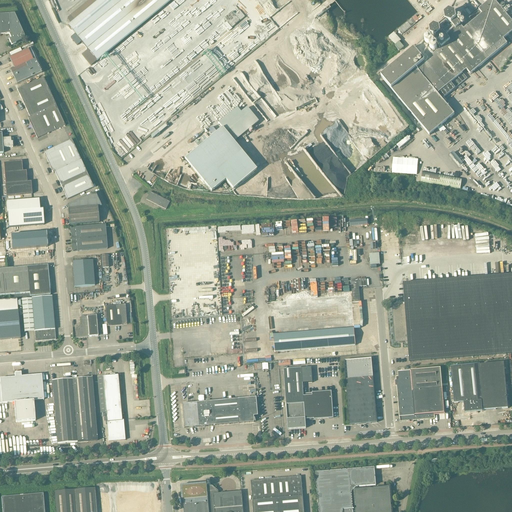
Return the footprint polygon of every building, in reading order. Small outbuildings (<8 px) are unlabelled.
[(99,0),(68,26),(96,61),(171,0),(99,0)] [(384,75),(382,72),(380,74),(382,76),(381,77),(429,135),(454,115),(442,100),(437,94),(467,70),(471,75),(490,60),(489,59),(507,44),(503,40),(511,32),(511,22),(505,15),(509,12),(506,8),(502,11),(492,0),(491,0),(470,18),(473,22),(465,30),(457,21),(456,14),(450,12),(445,16),(446,23),(452,25),(453,26),(442,35),(441,34),(440,28),(435,26),(430,30),(431,36),(437,38),(437,39),(435,40),(442,48),(434,55),(424,43),(415,50),(414,49),(384,75)] [(237,14),(241,20),(246,17),(241,11),(237,14)] [(12,45),(26,39),(14,14),(0,15),(0,35),(9,34),(12,39),(9,40),(12,45)] [(42,73),(30,48),(9,58),(13,67),(10,69),(10,70),(10,71),(17,85),(42,73)] [(22,50),(21,48),(11,53),(12,56),(16,55),(16,53),(22,50)] [(260,68),(246,77),(260,98),(274,88),(260,68)] [(65,126),(43,78),(17,90),(29,117),(28,118),(37,139),(65,126)] [(241,113),(237,109),(218,124),(222,128),(184,160),(211,192),(225,181),(233,190),(256,170),(233,143),(258,122),(247,108),(241,113)] [(2,134),(0,133),(0,153),(3,154),(3,148),(13,147),(12,142),(11,142),(11,139),(2,139),(2,134)] [(93,188),(72,140),(44,153),(53,174),(55,173),(67,200),(93,188)] [(419,175),(420,159),(392,157),(392,169),(387,169),(387,173),(419,175)] [(32,194),(31,182),(27,182),(26,172),(22,172),(22,162),(4,163),(6,197),(32,194)] [(423,171),(421,182),(460,189),(462,179),(423,171)] [(146,200),(166,210),(169,202),(150,192),(146,200)] [(95,193),(67,205),(68,210),(69,225),(99,223),(98,207),(102,207),(95,193)] [(39,200),(6,203),(8,228),(44,225),(43,210),(40,210),(39,200)] [(339,221),(326,221),(326,227),(332,227),(338,227),(338,223),(347,222),(346,217),(339,217),(339,221)] [(107,249),(105,225),(70,228),(71,230),(70,231),(70,233),(71,234),(72,247),(71,248),(71,250),(72,251),(73,252),(107,249)] [(214,255),(214,243),(217,243),(216,227),(163,228),(171,230),(171,238),(177,237),(178,243),(185,243),(183,249),(190,249),(190,262),(191,262),(192,255),(193,258),(194,258),(197,255),(197,256),(200,255),(201,253),(202,255),(208,256),(208,260),(208,261),(209,262),(215,262),(217,263),(218,259),(217,259),(217,257),(214,255)] [(46,233),(11,236),(12,250),(48,247),(46,233)] [(370,265),(380,265),(379,253),(369,254),(370,265)] [(95,286),(93,261),(72,262),(74,287),(95,286)] [(0,295),(30,293),(30,297),(50,295),(50,289),(51,289),(50,277),(49,277),(48,270),(48,266),(0,269),(0,295)] [(511,275),(403,285),(404,303),(392,304),(395,343),(407,342),(409,362),(511,353),(511,275)] [(366,279),(351,280),(352,291),(359,290),(359,287),(366,287),(366,279)] [(209,299),(208,305),(215,302),(214,300),(215,296),(216,299),(220,300),(217,301),(220,301),(221,300),(220,298),(221,296),(218,290),(214,292),(211,285),(209,284),(208,288),(205,289),(203,284),(201,292),(201,293),(200,299),(201,299),(203,304),(204,299),(205,295),(208,295),(209,299)] [(353,303),(360,302),(359,290),(352,291),(353,303)] [(32,298),(22,299),(25,333),(34,332),(35,342),(36,342),(56,340),(55,330),(52,297),(32,298)] [(107,327),(127,325),(125,305),(105,307),(107,327)] [(0,340),(21,339),(19,312),(0,312),(0,340)] [(98,337),(96,317),(81,318),(81,324),(80,326),(82,328),(78,332),(79,338),(98,337)] [(354,328),(274,335),(275,352),(355,346),(354,328)] [(212,343),(184,345),(184,358),(212,356),(212,343)] [(244,345),(231,346),(231,354),(244,353),(244,345)] [(350,425),(377,423),(375,398),(373,378),(371,359),(344,361),(346,380),(350,425)] [(479,364),(473,365),(476,401),(482,401),(483,411),(508,409),(504,363),(480,366),(479,366),(479,364)] [(469,365),(450,367),(454,404),(476,401),(473,365),(469,365)] [(301,368),(283,370),(288,430),(306,428),(305,420),(314,419),(314,420),(333,418),(331,392),(303,394),(303,384),(313,383),(312,367),(301,368)] [(398,377),(396,377),(399,417),(400,417),(400,422),(413,421),(416,421),(434,419),(434,414),(444,413),(442,388),(440,369),(410,371),(398,372),(398,377)] [(15,374),(15,378),(0,379),(0,381),(0,384),(0,404),(2,404),(14,403),(16,423),(35,421),(34,405),(34,401),(44,400),(41,376),(21,377),(21,373),(15,374)] [(103,377),(97,377),(100,413),(106,413),(107,422),(108,437),(108,442),(125,441),(123,420),(122,420),(118,376),(103,377)] [(92,378),(72,379),(77,443),(97,441),(92,378)] [(72,379),(52,381),(57,444),(77,443),(72,379)] [(187,404),(182,404),(184,428),(189,428),(239,424),(242,424),(249,423),(254,422),(254,416),(258,416),(256,398),(247,399),(237,399),(187,404)] [(481,401),(464,403),(465,414),(482,412),(481,401)] [(316,473),(318,511),(352,511),(353,509),(351,493),(356,488),(376,486),(376,483),(381,482),(380,487),(393,490),(395,478),(395,474),(396,474),(397,467),(374,469),(374,468),(316,473)] [(251,481),(253,511),(303,511),(301,477),(251,481)] [(182,487),(183,511),(243,511),(241,492),(218,494),(218,491),(212,486),(211,486),(210,481),(206,481),(206,484),(182,487)] [(151,511),(149,487),(105,491),(106,511),(151,511)] [(96,511),(95,489),(74,490),(76,511),(96,511)] [(54,492),(55,511),(76,511),(74,490),(54,492)] [(44,511),(43,494),(1,497),(2,511),(44,511)]
